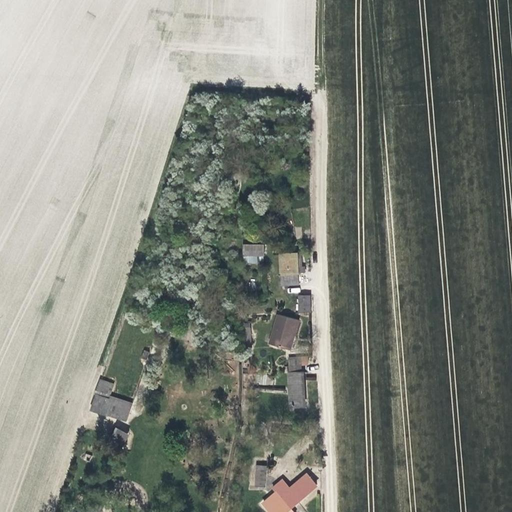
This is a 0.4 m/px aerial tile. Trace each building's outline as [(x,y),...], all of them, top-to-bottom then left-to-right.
[(257,256),(264,256),(263,244),(242,244),(243,264),(257,264),(257,256)] [(305,280),(305,250),(289,250),(289,281),(305,280)] [(303,294),(304,318),(309,320),(321,319),(321,293),(303,294)] [(309,320),(304,318),(295,314),(287,330),(302,340),(309,320)] [(309,397),(309,363),(297,362),(296,397),(309,397)] [(146,418),(150,403),(125,396),(128,380),(113,375),(105,406),(146,418)] [(122,452),(129,433),(114,428),(106,446),(122,452)] [(268,485),(268,457),(255,457),(254,484),(268,485)] [(291,506),(322,480),(313,467),(290,486),(284,478),(274,487),(291,506)]
